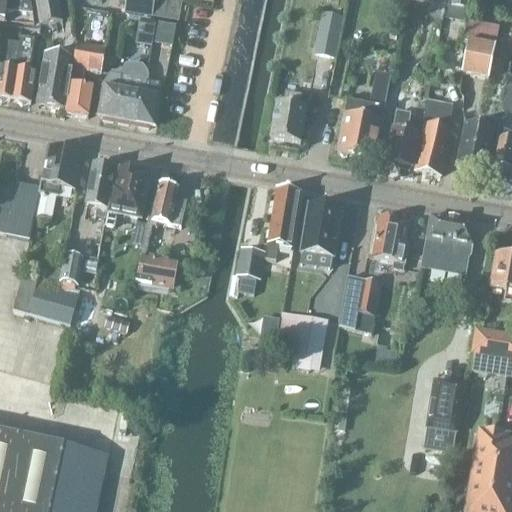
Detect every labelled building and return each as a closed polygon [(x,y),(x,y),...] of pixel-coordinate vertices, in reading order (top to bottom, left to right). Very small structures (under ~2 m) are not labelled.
[(34,0),(39,28),(62,24),(58,0),(34,0)] [(165,0),(127,0),(125,14),(178,22),(181,2),(165,0)] [(471,0),(454,0),(452,12),(468,15),(471,0)] [(23,4),(0,1),(0,23),(5,24),(6,13),(33,16),(31,6),(23,5),(23,4)] [(323,17),(315,56),(335,60),(343,21),(323,17)] [(21,40),(20,46),(10,103),(31,106),(36,75),(29,74),(35,42),(21,40)] [(0,101),(10,103),(20,46),(19,46),(0,43),(0,56),(6,57),(5,65),(0,64),(0,101)] [(468,43),(461,76),(488,82),(495,49),(468,43)] [(77,46),(74,62),(72,71),(74,71),(66,117),(88,121),(93,91),(89,91),(90,83),(82,82),(84,73),(101,76),(106,51),(77,46)] [(72,75),(72,71),(74,62),(45,57),(37,107),(65,112),(71,75),(72,75)] [(141,68),(136,67),(131,66),(127,68),(124,71),(121,75),(121,79),(113,78),(106,89),(100,120),(103,120),(103,123),(113,125),(113,122),(119,123),(118,126),(128,128),(129,125),(136,126),(139,110),(135,110),(138,93),(145,94),(147,84),(147,80),(146,75),(144,71),(141,68)] [(347,104),(337,156),(340,156),(342,159),(346,160),(350,158),(362,161),(365,164),(368,164),(372,162),(375,163),(385,111),(391,80),(375,77),(369,108),(347,104)] [(160,86),(147,84),(145,94),(138,93),(135,110),(139,110),(136,126),(139,127),(138,129),(149,131),(149,129),(153,129),(160,86)] [(503,114),(511,116),(511,91),(507,90),(503,114)] [(276,106),(270,141),(300,146),(307,112),(300,110),(302,99),(289,97),(285,96),(283,107),(276,106)] [(422,126),(424,127),(415,174),(441,179),(448,141),(452,108),(426,103),(422,126)] [(393,132),(386,165),(399,168),(398,171),(409,173),(410,170),(413,170),(419,137),(407,134),(411,117),(397,114),(393,132)] [(456,169),(486,175),(495,124),(483,122),(481,130),(465,126),(456,169)] [(498,139),(488,187),(511,191),(511,135),(500,130),(498,139)] [(39,195),(57,199),(59,190),(74,193),(81,155),(48,149),(40,190),(39,195)] [(87,198),(86,207),(97,210),(95,220),(105,222),(107,211),(108,211),(115,171),(107,169),(107,166),(98,165),(97,167),(93,167),(87,198)] [(149,179),(139,177),(140,175),(120,172),(116,193),(113,192),(106,229),(114,231),(116,221),(115,216),(140,221),(149,179)] [(0,236),(6,238),(29,243),(39,195),(40,190),(16,186),(15,193),(0,189),(0,236)] [(158,225),(167,227),(181,231),(187,205),(176,203),(178,191),(160,187),(152,223),(149,222),(141,257),(142,258),(136,285),(173,292),(179,264),(146,258),(152,229),(157,230),(158,225)] [(268,247),(265,263),(276,265),(279,249),(292,251),(301,195),(276,191),(276,192),(267,247),(268,247)] [(53,211),(37,208),(34,220),(51,223),(53,211)] [(341,214),(309,208),(301,256),(334,261),(341,214)] [(380,221),(372,262),(394,266),(393,272),(403,274),(404,268),(405,268),(409,248),(405,248),(409,226),(396,224),(395,224),(394,220),(386,219),(384,222),(380,221)] [(477,227),(431,219),(421,269),(466,277),(469,260),(470,260),(477,227)] [(133,245),(143,247),(147,228),(137,226),(133,245)] [(241,251),(236,280),(257,283),(261,255),(241,251)] [(60,285),(77,288),(83,262),(65,258),(60,285)] [(505,297),(504,306),(511,307),(511,260),(495,258),(489,293),(504,295),(505,297)] [(13,313),(70,329),(79,298),(22,282),(13,313)] [(363,283),(354,335),(371,338),(381,286),(363,283)] [(88,333),(97,302),(83,298),(74,329),(88,333)] [(276,355),(312,362),(319,322),(282,316),(276,355)] [(471,358),(468,374),(511,381),(511,337),(475,332),(471,358)] [(261,344),(260,352),(274,354),(276,346),(261,344)] [(434,383),(426,431),(456,436),(464,388),(434,383)] [(511,511),(511,445),(509,445),(510,440),(478,435),(465,511),(511,511)] [(0,511),(96,511),(107,459),(0,436),(0,511)]
